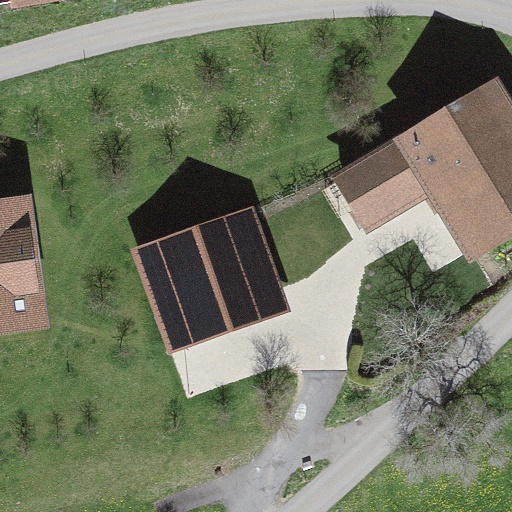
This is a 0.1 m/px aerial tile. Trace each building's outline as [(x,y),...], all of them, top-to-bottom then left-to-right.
[(0,0),(0,15),(64,5),(63,0),(0,0)] [(443,268),(511,234),(511,125),(491,83),(379,138),(443,268)] [(355,241),(406,214),(372,153),(322,181),(355,241)] [(0,329),(29,326),(13,199),(0,200),(0,329)] [(168,394),(288,358),(247,219),(127,254),(168,394)]
